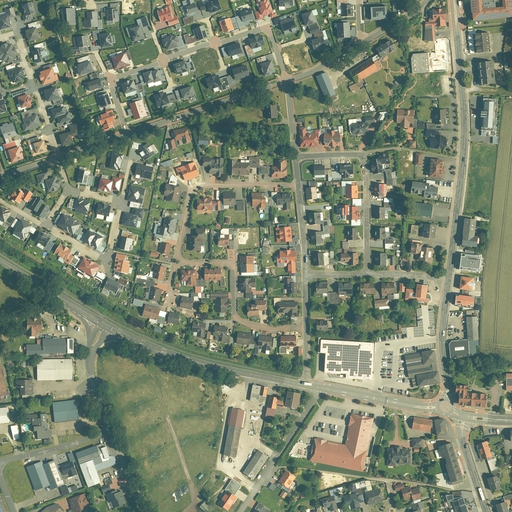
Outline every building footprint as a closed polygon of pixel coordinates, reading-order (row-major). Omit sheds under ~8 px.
[(279,0),(279,2),(280,10),(293,9),(292,0),(279,0)] [(511,0),(471,0),(474,22),(511,18),(511,0)] [(213,2),(209,3),(209,5),(207,5),(210,14),(221,10),(217,1),(213,3),(213,2)] [(189,9),(185,10),(186,13),(188,17),(195,15),(198,14),(193,2),(187,4),(189,9)] [(268,2),(260,5),(262,10),(259,10),(260,13),(255,15),(257,20),(273,15),(271,7),(270,7),(268,2)] [(31,5),(22,8),(25,19),(34,16),(31,5)] [(352,6),(342,7),(342,18),(352,18),(352,6)] [(171,7),(156,11),(159,24),(175,20),(171,7)] [(389,7),(369,7),(370,20),(370,21),(389,20),(389,7)] [(118,8),(107,8),(108,23),(118,23),(118,8)] [(74,10),(62,12),(63,26),(76,25),(74,10)] [(446,26),(445,10),(433,11),(434,27),(446,26)] [(97,11),(86,11),(86,28),(98,28),(97,11)] [(240,14),(243,24),(252,20),(249,11),(240,14)] [(313,12),(302,15),(306,29),(317,26),(313,12)] [(192,18),(187,20),(183,21),(185,28),(194,25),(192,18)] [(294,18),(280,22),(284,34),(297,30),(294,18)] [(7,19),(0,20),(0,31),(0,32),(10,29),(7,19)] [(137,23),(138,26),(141,25),(143,30),(149,28),(146,20),(137,23)] [(230,21),(220,24),(224,34),(233,31),(230,21)] [(349,24),(338,25),(339,39),(350,38),(350,37),(356,36),(356,29),(351,29),(352,31),(349,31),(349,24)] [(138,26),(130,28),(135,43),(146,39),(143,30),(141,25),(138,26)] [(204,27),(196,29),(198,35),(200,41),(207,38),(204,27)] [(35,31),(26,34),(29,44),(38,41),(35,31)] [(491,51),(489,32),(475,34),(477,53),(491,51)] [(109,34),(99,36),(103,50),(113,47),(109,34)] [(200,41),(198,35),(190,39),(189,35),(184,37),(187,46),(200,41)] [(168,39),(163,41),(165,47),(166,46),(168,50),(170,49),(170,50),(177,48),(177,47),(180,46),(177,36),(173,38),(172,37),(168,39)] [(261,36),(249,40),(252,50),(264,46),(261,36)] [(316,40),(310,43),(313,50),(314,50),(315,54),(328,49),(324,38),(316,40)] [(85,39),(77,41),(79,50),(87,49),(85,39)] [(449,39),(436,40),(436,50),(429,50),(429,55),(413,56),(415,75),(452,72),(449,39)] [(396,49),(390,41),(371,56),(377,63),(396,49)] [(240,43),(221,48),(225,59),(244,54),(240,43)] [(0,58),(2,58),(3,62),(6,60),(7,63),(12,62),(13,65),(16,64),(14,58),(15,58),(14,54),(16,53),(14,48),(13,49),(11,45),(7,46),(7,44),(2,46),(3,48),(0,48),(0,58)] [(41,50),(32,53),(36,64),(45,62),(41,50)] [(123,53),(110,57),(114,70),(127,66),(123,53)] [(349,74),(356,83),(377,67),(371,58),(349,74)] [(76,69),(79,79),(94,74),(89,59),(77,63),(79,68),(76,69)] [(493,61),(478,63),(480,85),(496,84),(493,61)] [(186,62),(174,66),(178,77),(190,73),(187,65),(186,62)] [(271,64),(262,67),(265,77),(274,74),(271,64)] [(160,69),(144,74),(149,89),(165,84),(160,69)] [(247,69),(234,72),(237,82),(249,78),(247,69)] [(24,80),(21,70),(10,74),(13,84),(24,80)] [(51,71),(40,75),(43,85),(54,82),(51,71)] [(319,88),(331,84),(327,73),(316,76),(319,88)] [(218,77),(206,81),(210,92),(222,88),(219,81),(218,77)] [(226,79),(219,81),(222,88),(223,93),(227,91),(226,88),(229,88),(226,79)] [(134,80),(121,85),(125,96),(138,91),(134,80)] [(99,81),(88,84),(90,93),(102,89),(99,81)] [(351,93),(359,89),(357,84),(349,87),(351,93)] [(191,86),(176,91),(179,102),(195,97),(191,86)] [(55,90),(44,93),(47,103),(58,100),(55,90)] [(108,93),(97,97),(101,110),(112,107),(108,93)] [(27,96),(17,99),(21,109),(30,106),(27,96)] [(166,96),(155,99),(158,108),(169,105),(167,99),(166,96)] [(173,96),(167,99),(169,105),(176,103),(173,96)] [(143,99),(130,104),(135,121),(149,116),(143,99)] [(497,100),(483,99),(481,131),(495,132),(497,100)] [(276,105),(265,106),(266,119),(277,118),(276,105)] [(62,109),(51,113),(54,120),(57,119),(59,125),(70,122),(68,115),(65,116),(62,109)] [(445,111),(435,111),(435,126),(446,125),(445,111)] [(386,114),(380,112),(377,121),(382,123),(386,114)] [(413,112),(398,112),(398,124),(400,124),(400,128),(409,128),(409,124),(413,124),(413,112)] [(111,114),(98,117),(101,126),(103,125),(104,130),(112,128),(111,123),(113,123),(111,114)] [(36,116),(23,120),(27,131),(40,127),(36,116)] [(12,124),(0,128),(4,139),(16,135),(14,131),(15,131),(12,124)] [(368,124),(353,125),(354,135),(369,134),(368,124)] [(71,134),(59,138),(63,147),(72,144),(70,138),(83,134),(80,125),(69,128),(71,134)] [(188,127),(175,130),(177,140),(184,138),(185,143),(192,142),(188,127)] [(340,133),(325,134),(325,146),(341,144),(340,133)] [(317,135),(300,137),(301,148),(318,146),(317,135)] [(210,136),(200,136),(200,145),(210,145),(210,136)] [(437,139),(431,139),(431,149),(445,149),(445,138),(437,138),(437,139)] [(176,139),(169,141),(171,151),(178,149),(176,139)] [(42,141),(33,144),(35,151),(31,152),(33,156),(46,152),(42,141)] [(148,145),(138,151),(145,163),(155,157),(148,145)] [(19,148),(8,151),(12,163),(23,159),(19,148)] [(383,166),(391,164),(389,153),(370,157),(374,175),(384,173),(383,166)] [(123,156),(112,154),(109,171),(120,173),(123,156)] [(261,157),(251,157),(251,162),(251,167),(261,167),(261,157)] [(444,161),(431,159),(429,177),(442,179),(444,161)] [(225,160),(205,160),(205,167),(211,167),(211,173),(217,174),(217,177),(224,177),(224,174),(225,174),(225,160)] [(229,160),(229,175),(251,175),(251,167),(251,162),(247,162),(248,160),(242,160),(242,162),(238,162),(238,161),(229,160)] [(274,166),(274,177),(288,177),(288,160),(277,160),(277,167),(274,166)] [(185,166),(186,168),(183,169),(183,171),(185,177),(187,181),(201,176),(196,164),(195,162),(185,166)] [(354,164),(339,165),(340,171),(331,171),(332,180),(349,179),(349,176),(354,175),(354,164)] [(154,168),(136,165),(133,178),(151,181),(154,168)] [(325,166),(314,166),(314,177),(325,176),(325,166)] [(89,172),(80,170),(78,184),(92,187),(94,177),(88,176),(89,172)] [(185,177),(183,171),(174,174),(171,177),(170,184),(178,186),(179,179),(185,177)] [(46,173),(36,176),(39,185),(45,183),(48,193),(61,189),(57,178),(49,181),(46,173)] [(110,182),(100,180),(98,191),(111,194),(112,191),(119,192),(122,180),(111,178),(110,182)] [(488,212),(492,181),(478,180),(476,193),(483,194),(480,211),(488,212)] [(412,193),(425,195),(424,198),(437,199),(438,189),(429,188),(429,185),(413,183),(412,193)] [(170,184),(167,184),(165,196),(168,197),(168,200),(179,203),(182,187),(178,186),(170,184)] [(386,184),(373,185),(373,197),(387,197),(386,184)] [(145,189),(129,186),(126,202),(142,205),(145,189)] [(28,203),(33,194),(25,189),(22,193),(12,187),(6,197),(19,205),(22,200),(28,203)] [(357,187),(345,187),(345,201),(357,201),(357,187)] [(316,188),(305,189),(307,202),(317,200),(316,188)] [(237,192),(225,193),(225,201),(225,205),(238,204),(237,201),(237,192)] [(270,194),(253,193),(253,198),(255,198),(254,207),(261,208),(260,210),(266,210),(266,213),(270,213),(270,208),(272,208),(273,197),(269,197),(270,194)] [(291,194),(279,194),(279,204),(279,205),(285,204),(291,204),(292,204),(291,194)] [(43,202),(36,198),(29,210),(36,214),(35,215),(43,220),(49,209),(42,205),(43,202)] [(213,198),(198,198),(199,210),(214,210),(214,206),(217,206),(217,211),(222,211),(222,209),(222,201),(220,201),(213,201),(213,198)] [(90,203),(76,200),(74,210),(88,213),(90,203)] [(111,207),(98,204),(96,215),(109,217),(111,207)] [(434,206),(417,204),(416,216),(433,218),(434,206)] [(350,206),(339,206),(339,218),(346,218),(346,222),(358,222),(357,208),(350,209),(350,206)] [(10,214),(0,208),(0,222),(4,224),(9,216),(10,214)] [(385,208),(374,208),(374,220),(385,220),(385,208)] [(132,215),(124,213),(121,226),(136,229),(138,220),(142,221),(144,211),(134,209),(132,215)] [(174,212),(165,210),(164,217),(166,218),(172,219),(174,212)] [(319,213),(308,214),(309,227),(321,226),(319,213)] [(81,223),(64,214),(57,228),(73,237),(81,223)] [(14,219),(9,216),(4,224),(10,227),(14,219)] [(166,218),(164,227),(161,227),(160,226),(158,234),(165,236),(169,237),(169,233),(175,234),(178,220),(172,219),(166,218)] [(477,220),(465,218),(462,246),(478,248),(479,237),(475,236),(477,220)] [(32,228),(21,221),(12,235),(24,242),(32,228)] [(156,233),(156,236),(158,237),(165,238),(165,236),(158,234),(160,226),(161,227),(162,225),(157,224),(155,233),(156,233)] [(436,226),(425,225),(423,238),(434,239),(436,226)] [(292,242),(290,227),(277,229),(278,243),(292,242)] [(202,250),(202,242),(207,241),(207,229),(197,229),(197,236),(190,236),(190,250),(202,250)] [(358,229),(347,230),(347,243),(358,242),(358,229)] [(385,229),(375,229),(375,241),(385,241),(385,229)] [(95,235),(89,232),(82,242),(90,247),(91,246),(97,249),(104,238),(96,233),(95,235)] [(50,239),(39,233),(33,242),(45,249),(50,239)] [(320,233),(310,234),(311,247),(321,246),(320,233)] [(133,237),(122,235),(120,249),(131,251),(133,237)] [(230,235),(219,235),(220,246),(231,245),(230,241),(230,235)] [(167,243),(163,242),(160,253),(171,255),(173,244),(167,243)] [(433,248),(420,247),(421,243),(412,242),(411,254),(419,254),(419,262),(432,263),(433,248)] [(72,251),(60,244),(52,255),(68,265),(73,257),(70,255),(72,251)] [(344,255),(341,255),(341,265),(348,265),(348,268),(358,267),(358,255),(353,255),(353,250),(344,251),(344,255)] [(295,251),(280,252),(280,255),(277,255),(277,264),(288,263),(288,273),(295,273),(295,263),(295,251)] [(323,254),(313,254),(314,268),(324,268),(323,254)] [(386,254),(374,254),(374,268),(386,268),(386,254)] [(126,257),(116,255),(112,271),(127,275),(130,263),(124,262),(126,257)] [(249,256),(241,256),(241,273),(255,273),(255,256),(249,256)] [(462,258),(461,269),(480,271),(482,260),(462,258)] [(99,268),(83,259),(76,270),(93,279),(99,268)] [(168,267),(156,265),(154,278),(157,279),(165,280),(168,267)] [(222,268),(206,269),(206,278),(206,281),(223,280),(223,279),(222,268)] [(198,270),(182,270),(182,286),(198,285),(198,280),(198,270)] [(474,278),(461,276),(460,289),(473,291),(474,278)] [(155,288),(157,279),(154,278),(148,277),(146,287),(151,288),(155,288)] [(256,278),(242,279),(242,293),(247,292),(254,292),(254,288),(257,288),(256,278)] [(120,284),(108,279),(103,290),(115,295),(120,284)] [(288,294),(299,293),(298,283),(294,283),(288,283),(288,294)] [(374,283),(360,283),(360,296),(374,296),(374,283)] [(394,283),(381,284),(382,297),(394,296),(394,283)] [(328,284),(316,284),(316,296),(328,296),(328,284)] [(352,284),(337,284),(337,296),(352,296),(352,284)] [(429,287),(422,286),(421,292),(409,290),(407,301),(432,304),(433,300),(427,300),(429,287)] [(160,302),(163,290),(155,288),(151,288),(149,300),(160,302)] [(474,307),(476,297),(457,295),(455,305),(474,307)] [(195,299),(183,296),(181,307),(193,309),(195,299)] [(229,299),(217,299),(217,312),(229,312),(229,299)] [(257,300),(257,305),(253,305),(253,309),(257,309),(260,309),(268,309),(267,300),(257,300)] [(388,300),(374,302),(375,309),(389,307),(388,300)] [(280,313),(289,313),(290,318),(299,317),(298,313),(299,313),(299,302),(283,303),(279,303),(280,305),(280,313)] [(162,308),(147,304),(144,316),(159,320),(162,308)] [(179,324),(181,314),(171,313),(169,323),(179,324)] [(478,317),(466,317),(468,340),(468,341),(479,340),(478,317)] [(41,320),(27,320),(26,331),(28,331),(28,335),(35,335),(35,332),(41,332),(41,320)] [(207,324),(195,322),(193,335),(205,337),(207,324)] [(328,322),(316,322),(316,334),(328,334),(328,322)] [(215,335),(222,336),(221,341),(227,342),(228,337),(230,328),(216,325),(215,335)] [(239,332),(238,344),(251,345),(251,344),(252,336),(252,334),(239,332)] [(274,337),(261,335),(260,340),(259,347),(263,347),(263,350),(273,351),(274,337)] [(298,336),(282,336),(282,347),(287,347),(298,347),(298,336)] [(73,338),(42,338),(42,354),(73,354),(73,338)] [(480,347),(479,340),(468,341),(468,340),(464,340),(461,338),(459,340),(452,341),(449,344),(451,359),(478,356),(477,347),(480,347)] [(350,373),(372,374),(373,355),(373,344),(322,341),(321,355),(326,355),(326,367),(350,368),(350,373)] [(434,353),(406,357),(410,380),(419,378),(421,388),(440,385),(434,353)] [(73,360),(35,359),(35,378),(73,379),(73,360)] [(31,381),(15,380),(15,398),(31,398),(31,381)] [(263,395),(265,385),(256,384),(254,401),(262,402),(263,395)] [(459,397),(459,406),(485,408),(486,395),(472,394),(471,389),(467,389),(467,386),(457,386),(457,389),(455,389),(455,396),(459,397)] [(301,410),(305,392),(292,390),(289,402),(289,407),(301,410)] [(280,397),(273,396),(269,416),(267,429),(274,430),(279,406),(279,401),(280,397)] [(78,400),(52,402),(54,422),(80,420),(78,400)] [(8,408),(0,408),(0,423),(10,423),(8,408)] [(235,409),(232,424),(244,427),(247,411),(235,409)] [(48,426),(46,414),(32,416),(33,428),(48,426)] [(267,429),(269,416),(256,414),(253,429),(267,432),(267,429)] [(347,446),(317,440),(311,461),(365,473),(369,451),(376,419),(354,415),(347,446)] [(432,420),(414,417),(412,429),(430,432),(432,420)] [(434,422),(437,437),(447,435),(444,420),(434,422)] [(244,427),(232,424),(226,456),(239,458),(244,427)] [(16,425),(10,426),(12,440),(19,439),(16,425)] [(51,438),(51,430),(45,431),(45,428),(42,428),(42,427),(34,428),(34,432),(37,431),(38,440),(51,438)] [(423,448),(423,439),(412,439),(412,448),(423,448)] [(487,441),(478,444),(484,461),(493,459),(487,441)] [(451,442),(439,446),(452,486),(463,482),(451,442)] [(104,445),(76,455),(89,488),(101,483),(97,471),(111,465),(114,464),(115,461),(114,459),(112,457),(108,458),(104,445)] [(393,450),(388,450),(389,466),(396,465),(396,461),(401,461),(402,464),(413,463),(412,449),(401,449),(401,448),(393,448),(393,450)] [(271,457),(259,449),(242,475),(254,483),(271,457)] [(488,461),(491,471),(499,469),(496,458),(488,461)] [(43,462),(27,468),(36,491),(50,486),(51,489),(66,484),(65,480),(78,476),(73,462),(58,467),(55,459),(43,464),(43,462)] [(295,478),(286,472),(276,486),(288,494),(291,489),(289,488),(295,478)] [(498,476),(488,479),(492,492),(502,489),(498,476)] [(104,482),(105,485),(100,487),(103,494),(111,491),(109,485),(112,483),(111,480),(104,482)] [(242,486),(233,481),(228,488),(237,494),(242,486)] [(403,484),(395,486),(396,492),(401,491),(404,501),(412,498),(413,501),(422,498),(419,488),(411,490),(410,486),(405,488),(403,484)] [(62,496),(78,490),(76,485),(67,488),(66,486),(60,488),(62,496)] [(379,489),(366,493),(370,506),(384,502),(379,489)] [(126,504),(122,491),(109,495),(114,508),(126,504)] [(228,491),(219,502),(229,510),(238,498),(228,491)] [(356,492),(342,496),(347,511),(361,507),(356,492)] [(84,495),(69,500),(73,511),(77,511),(89,508),(84,495)] [(334,496),(319,501),(322,509),(330,507),(331,511),(338,509),(334,496)] [(467,511),(462,496),(451,500),(455,511),(467,511)] [(509,511),(505,501),(496,504),(499,511),(509,511)] [(204,511),(206,511),(210,508),(204,502),(199,507),(204,511)]
